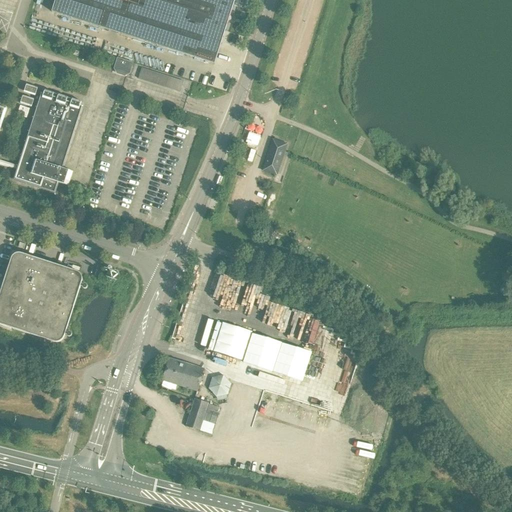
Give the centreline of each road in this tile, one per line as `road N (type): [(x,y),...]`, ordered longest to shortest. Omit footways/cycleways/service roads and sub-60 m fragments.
road 1 (unclassified): [(180,243),(282,273),(341,310),(447,450),(511,505)]
road 2 (unclassified): [(180,243),(271,0)]
road 3 (unclassified): [(171,266),(0,212)]
